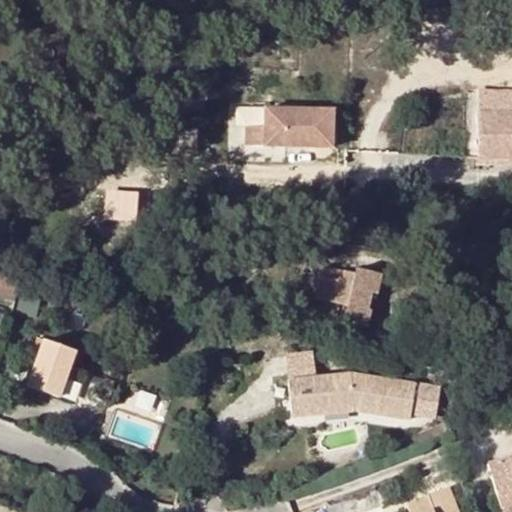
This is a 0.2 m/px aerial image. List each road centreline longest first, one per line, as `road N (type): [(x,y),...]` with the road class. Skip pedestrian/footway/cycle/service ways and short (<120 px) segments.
road 1 (residential): [(511,180),(340,173)]
road 2 (residential): [(143,505),(0,437)]
